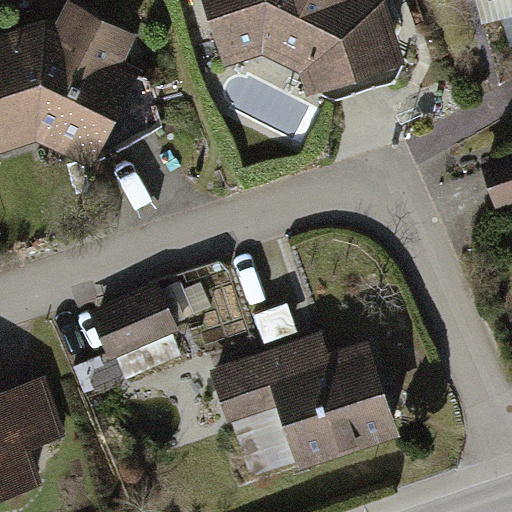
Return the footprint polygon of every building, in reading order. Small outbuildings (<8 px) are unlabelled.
[(48,0),(37,17),(0,31),(0,146),(33,138),(92,167),(143,56),(60,0),(48,0)] [(195,0),(215,60),(259,49),(294,71),(301,87),(397,61),(377,0),(195,0)] [(511,160),(479,170),(493,214),(511,208),(511,160)] [(152,284),(75,320),(116,392),(189,355),(152,284)] [(324,333),(202,371),(219,427),(269,412),(288,471),(392,438),(363,344),(331,354),(324,333)] [(57,434),(38,379),(0,390),(0,498),(33,487),(23,451),(57,434)]
